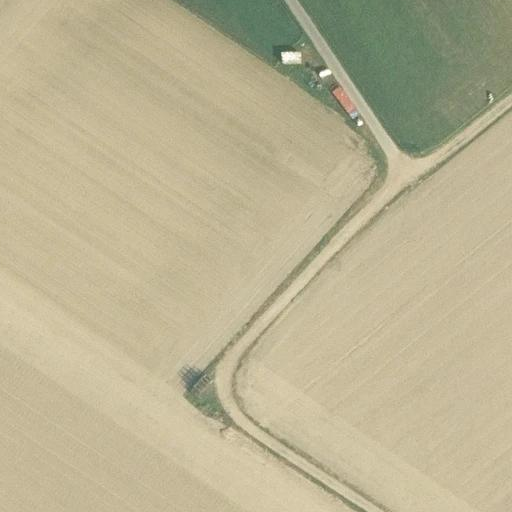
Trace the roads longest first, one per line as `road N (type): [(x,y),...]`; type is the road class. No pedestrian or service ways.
road 1 (track): [(401,168),(224,369),(224,400),(247,429),(369,511)]
road 2 (track): [(511,98),(439,156),(401,168),(289,0)]
